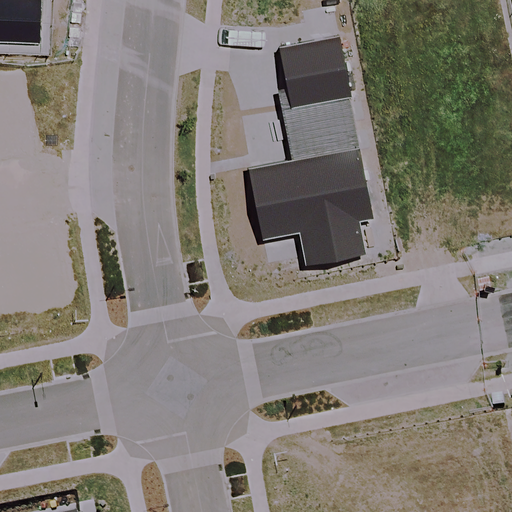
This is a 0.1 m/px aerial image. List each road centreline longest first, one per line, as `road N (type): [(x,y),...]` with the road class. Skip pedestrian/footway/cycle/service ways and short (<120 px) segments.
road 1 (residential): [(158,0),(146,226),(178,392)]
road 2 (residential): [(178,392),(511,322)]
road 3 (residential): [(0,426),(178,392)]
road 4 (residential): [(178,392),(201,511)]
